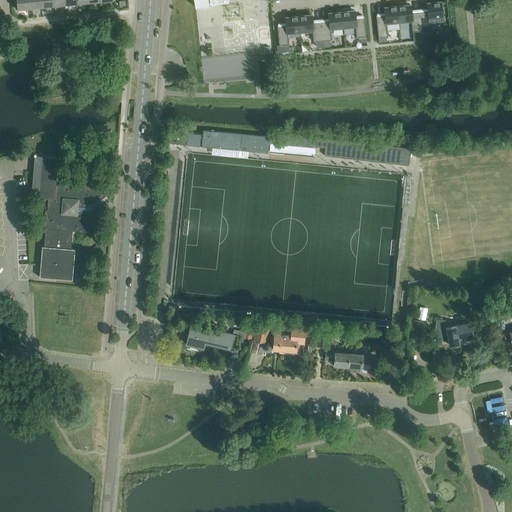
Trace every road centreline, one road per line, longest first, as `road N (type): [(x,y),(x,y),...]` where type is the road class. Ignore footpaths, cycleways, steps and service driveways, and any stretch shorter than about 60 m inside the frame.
road 1 (residential): [(118,368),(149,0)]
road 2 (residential): [(118,368),(387,400),(434,421),(464,416)]
road 3 (residential): [(106,511),(118,368)]
